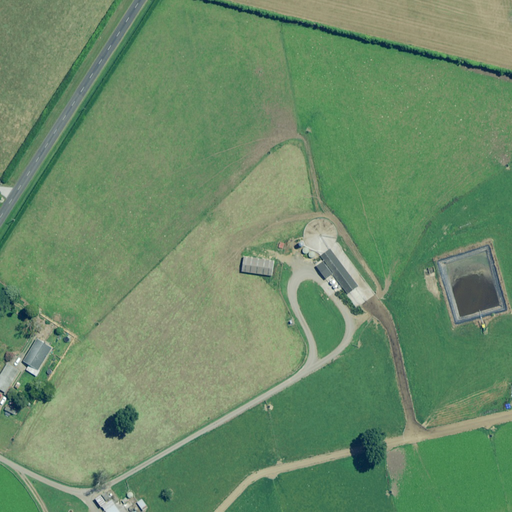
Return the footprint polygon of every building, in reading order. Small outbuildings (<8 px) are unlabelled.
[(305,247),(302,251),(314,259),(317,254),(305,247)] [(358,287),(331,250),(321,256),(325,261),(317,267),(326,280),(333,275),(348,294),(358,287)] [(52,349),(37,340),(25,362),(30,365),(27,371),(37,376),(52,349)] [(8,364),(0,376),(0,389),(5,392),(4,394),(11,399),(17,390),(10,386),(20,371),(8,364)] [(128,499),(129,499),(129,500),(130,500),(131,500),(132,500),(133,499),(134,499),(134,498),(135,497),(135,496),(135,495),(135,494),(134,493),(133,492),(132,492),(131,492),(130,492),(129,492),(128,493),(127,494),(127,495),(127,496),(127,497),(127,498),(128,498),(128,499)] [(119,511),(112,501),(108,504),(102,495),(97,499),(106,511),(119,511)] [(148,508),(142,500),(138,503),(144,511),(148,508)]
